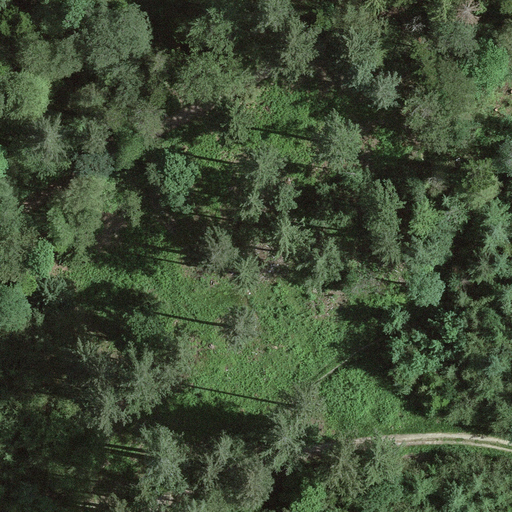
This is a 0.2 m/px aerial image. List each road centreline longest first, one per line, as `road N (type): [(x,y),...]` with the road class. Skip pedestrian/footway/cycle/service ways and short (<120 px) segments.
road 1 (track): [(0,223),(415,0)]
road 2 (track): [(511,447),(471,435),(418,435),(257,458),(134,511)]
